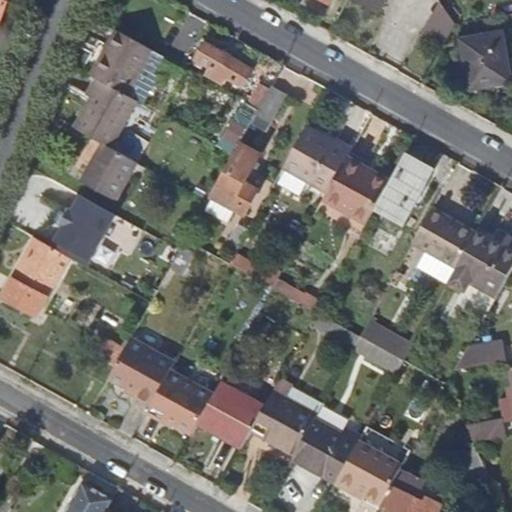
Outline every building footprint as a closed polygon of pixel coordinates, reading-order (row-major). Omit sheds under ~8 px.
[(0,0),(0,21),(9,0),(0,0)] [(349,0),(379,15),(387,0),(349,0)] [(440,5),(425,30),(445,42),(460,17),(440,5)] [(118,30),(93,74),(100,78),(145,104),(159,78),(144,69),(155,50),(118,30)] [(464,39),(474,88),(511,81),(511,68),(505,31),(464,39)] [(206,43),(198,59),(244,85),(252,70),(206,43)] [(140,121),(148,106),(145,104),(100,78),(90,96),(95,99),(79,128),(94,137),(104,142),(115,149),(133,117),(140,121)] [(261,84),(251,104),(260,109),(271,90),(261,84)] [(276,88),(260,114),(273,120),(287,94),(276,88)] [(282,173),(325,197),(347,157),(350,153),(307,129),(282,173)] [(81,162),(90,167),(104,142),(94,137),(81,162)] [(104,142),(90,167),(83,181),(116,199),(137,162),(115,149),(104,142)] [(261,154),(241,143),(234,155),(208,202),(204,210),(226,222),(233,209),(242,214),(257,187),(246,181),(261,154)] [(157,165),(173,175),(181,162),(165,152),(157,165)] [(431,169),(406,155),(391,182),(388,187),(377,207),(402,221),(431,169)] [(369,170),(347,157),(325,197),(324,199),(368,223),(377,207),(388,187),(366,175),(369,170)] [(391,182),(369,170),(366,175),(388,187),(391,182)] [(92,260),(117,215),(83,195),(75,210),(71,208),(62,224),(65,226),(57,240),(92,260)] [(458,268),(477,233),(433,208),(413,243),(458,268)] [(506,246),(479,231),(477,233),(458,268),(449,282),(466,292),(473,281),(500,296),(511,274),(511,238),(511,237),(506,246)] [(36,314),(61,269),(57,266),(64,252),(37,237),(4,296),(36,314)] [(57,240),(54,246),(69,255),(89,266),(92,260),(57,240)] [(196,251),(184,245),(181,251),(172,267),(184,274),(196,251)] [(61,269),(69,255),(64,252),(57,266),(61,269)] [(266,282),(275,287),(279,281),(282,274),(274,269),(266,282)] [(279,281),(275,287),(286,293),(289,287),(279,281)] [(303,303),(319,311),(324,303),(308,294),(303,303)] [(312,325),(321,330),(328,317),(319,312),(312,325)] [(321,330),(354,348),(360,337),(361,336),(328,317),(321,330)] [(95,353),(117,365),(128,346),(106,333),(95,353)] [(504,339),(471,344),(458,366),(507,358),(504,339)] [(135,397),(151,407),(170,372),(175,364),(132,340),(128,346),(117,365),(110,378),(137,393),(135,397)] [(165,420),(193,435),(198,425),(214,396),(170,372),(151,407),(147,414),(163,423),(165,420)] [(293,389),(280,382),(265,408),(252,432),(295,456),(309,431),(317,417),(287,401),(293,389)] [(198,425),(215,435),(218,430),(245,445),(252,432),(265,408),(221,384),(214,396),(198,425)] [(501,421),(467,427),(468,428),(474,441),(474,442),(485,440),(504,436),(501,421)] [(215,435),(242,450),(245,445),(218,430),(215,435)] [(289,467),(333,492),(338,484),(358,447),(345,439),(340,448),(309,431),(295,456),(289,467)] [(413,451),(382,434),(374,449),(361,442),(358,447),(338,484),(354,493),(356,489),(383,504),(400,473),(413,451)] [(500,496),(487,469),(474,476),(487,503),(500,496)] [(400,473),(383,504),(378,511),(441,511),(445,507),(428,498),(427,501),(421,498),(427,487),(400,473)] [(17,511),(32,486),(15,476),(0,502),(0,511),(17,511)] [(67,511),(106,511),(107,510),(112,500),(83,485),(67,511)]
